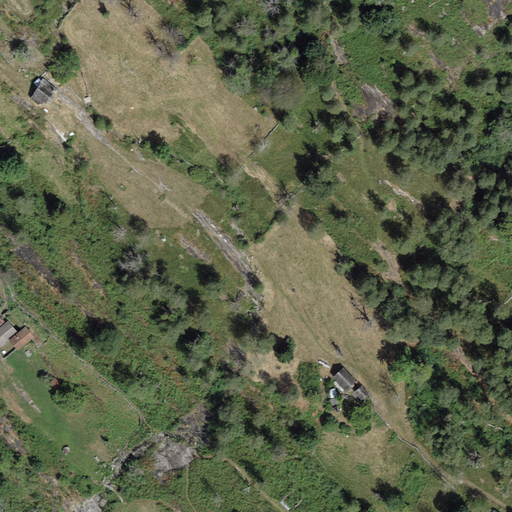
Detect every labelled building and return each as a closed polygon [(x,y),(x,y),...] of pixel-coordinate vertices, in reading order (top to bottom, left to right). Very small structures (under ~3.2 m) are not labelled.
[(55,88),(45,79),(29,98),(39,106),(55,88)] [(0,344),(16,332),(8,321),(0,327),(0,344)] [(26,327),(9,340),(16,350),(33,337),(26,327)] [(344,368),(333,378),(346,392),(357,382),(344,368)] [(369,395),(361,386),(355,391),(362,401),(369,395)]
